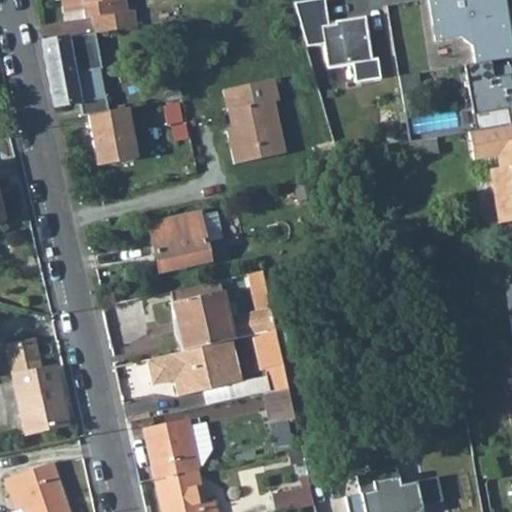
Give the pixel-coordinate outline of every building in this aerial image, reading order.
[(126,12),(123,0),(60,0),(62,14),(82,11),(83,18),(91,17),(94,34),(135,27),(132,11),(126,12)] [(328,26),(323,0),(315,0),(312,1),(293,4),(306,48),(324,45),(328,69),(352,65),(355,84),(380,80),(377,60),(372,61),(365,18),(334,23),(335,25),(328,26)] [(507,10),(505,0),(429,0),(435,41),(459,38),(472,47),(475,64),(491,62),(511,58),(511,41),(509,23),(497,25),(489,19),(495,12),(507,10)] [(94,34),(42,43),(57,121),(88,115),(108,112),(105,96),(103,97),(97,69),(101,68),(94,34)] [(511,83),(510,75),(494,77),(491,62),(475,64),(465,66),(473,115),(507,109),(509,125),(511,124),(511,83)] [(418,73),(398,76),(401,96),(421,93),(418,73)] [(272,79),(222,90),(227,112),(232,111),(235,129),(231,131),(226,132),(233,164),(285,153),(273,102),(278,101),(272,79)] [(88,115),(97,166),(136,159),(126,108),(108,112),(88,115)] [(231,131),(235,129),(232,111),(227,112),(231,131)] [(511,124),(509,125),(493,128),(468,132),(473,161),(498,157),(500,168),(489,170),(498,224),(511,221),(511,124)] [(403,143),(406,158),(438,153),(435,137),(403,143)] [(317,146),(319,156),(335,152),(332,142),(317,146)] [(335,152),(319,156),(323,176),(340,173),(335,152)] [(198,216),(204,243),(221,239),(215,212),(198,216)] [(158,273),(208,262),(204,243),(198,216),(197,213),(148,224),(158,273)] [(227,318),(222,291),(170,303),(182,352),(230,340),(251,335),(274,329),(261,271),(247,275),(254,313),(227,318)] [(167,292),(170,303),(222,291),(219,281),(167,292)] [(109,305),(117,340),(147,333),(139,298),(109,305)] [(274,329),(251,335),(259,370),(264,369),(269,392),(288,388),(274,329)] [(39,369),(33,340),(5,346),(24,434),(67,424),(54,366),(39,369)] [(182,352),(145,358),(151,384),(172,379),(176,395),(202,390),(231,383),(239,381),(230,340),(182,352)] [(239,381),(231,383),(235,400),(262,394),(268,393),(265,376),(239,381)] [(231,383),(202,390),(205,406),(235,400),(231,383)] [(288,388),(269,392),(268,393),(262,394),(269,425),(294,419),(288,388)] [(142,430),(153,479),(195,470),(198,469),(197,467),(188,426),(187,420),(142,430)] [(188,426),(197,467),(201,467),(211,450),(206,426),(201,427),(201,424),(188,426)] [(494,460),(481,462),(483,478),(497,476),(494,460)] [(67,511),(50,464),(10,477),(21,508),(15,510),(9,511),(67,511)] [(396,468),(356,477),(359,494),(345,498),(348,511),(422,511),(421,507),(442,502),(437,478),(400,485),(396,468)] [(203,503),(195,470),(153,479),(160,511),(216,511),(214,500),(203,503)] [(301,489),(309,487),(307,476),(298,477),(301,489)] [(4,479),(15,510),(21,508),(10,477),(4,479)] [(274,511),(280,511),(313,506),(309,487),(301,489),(270,495),(274,511)]
